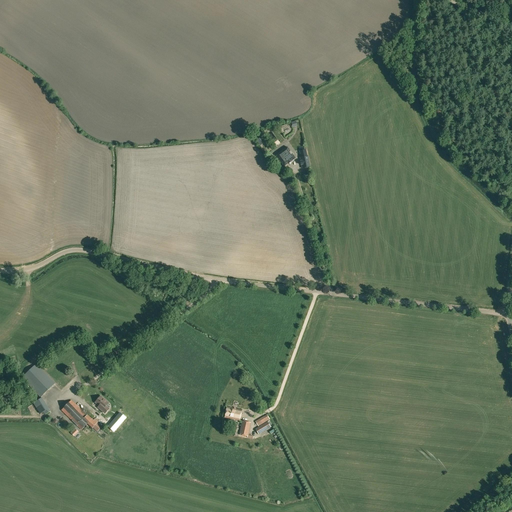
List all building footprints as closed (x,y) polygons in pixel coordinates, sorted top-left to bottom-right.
[(261,136),(256,140),(260,145),(265,141),(261,136)] [(291,162),(295,158),(287,147),(276,155),(284,167),(288,163),(289,164),(291,162)] [(305,150),(300,151),(301,158),(300,158),(301,162),(300,162),(301,165),(302,165),(302,169),(310,167),(308,156),(307,156),(305,150)] [(40,397),(55,383),(36,364),(22,377),(40,397)] [(108,403),(101,396),(95,402),(99,406),(98,407),(105,413),(109,409),(106,406),(108,403)] [(45,414),(50,411),(49,409),(49,408),(42,398),(34,403),(40,414),(44,412),(45,414)] [(61,410),(74,423),(84,413),(71,400),(61,410)] [(240,420),(242,410),(227,407),(225,417),(240,420)] [(84,413),(74,423),(81,430),(87,424),(97,432),(102,427),(92,418),(92,419),(87,415),(84,413)] [(125,420),(119,414),(107,426),(113,432),(125,420)] [(258,427),(269,420),(266,415),(264,416),(255,421),(258,427)] [(247,436),(250,423),(242,421),(240,434),(247,436)] [(259,434),(271,427),(272,426),(269,421),(268,422),(255,429),(259,434)]
